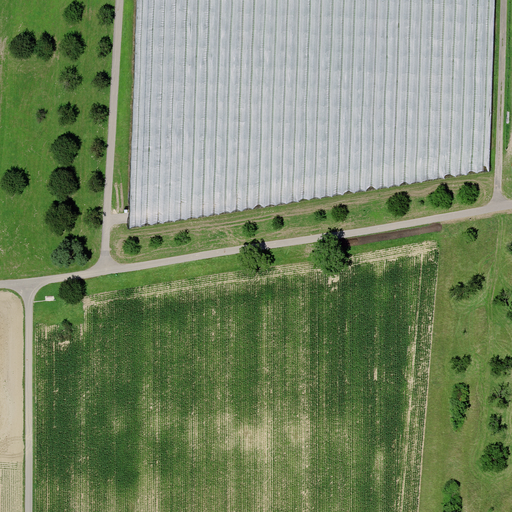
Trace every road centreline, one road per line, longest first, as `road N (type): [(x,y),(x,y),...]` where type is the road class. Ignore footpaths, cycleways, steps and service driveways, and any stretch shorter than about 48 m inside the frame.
road 1 (track): [(30,285),(511,207)]
road 2 (track): [(121,0),(105,272)]
road 3 (track): [(30,511),(30,285)]
road 4 (track): [(498,208),(504,0)]
